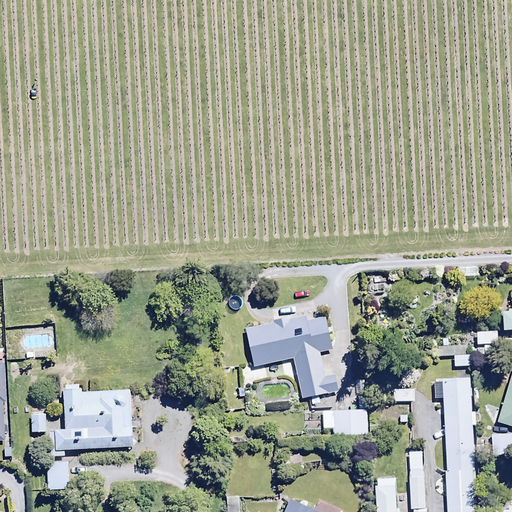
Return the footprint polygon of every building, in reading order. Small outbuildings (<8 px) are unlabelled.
[(511,329),(511,311),(502,311),(503,330),(511,329)] [(247,329),(254,367),(295,359),(302,398),(340,391),(337,376),(325,378),(320,353),(331,351),(325,319),(308,322),(307,317),(289,321),(288,317),(272,320),(273,325),(247,329)] [(497,344),(497,332),(477,332),(477,345),(484,345),(484,349),(496,349),(496,344),(497,344)] [(466,356),(466,346),(438,347),(438,358),(454,357),(454,367),(471,367),(471,356),(466,356)] [(250,367),(238,369),(241,386),(253,384),(250,367)] [(511,375),(497,421),(511,426),(511,375)] [(433,400),(442,400),(446,472),(445,472),(446,511),(473,511),(470,446),(472,446),(471,424),(475,424),(475,414),(472,414),(470,379),(442,381),(442,383),(433,383),(433,400)] [(66,457),(65,450),(133,446),(130,391),(83,393),(83,389),(79,389),(79,385),(65,385),(65,390),(63,390),(65,431),(49,432),(50,457),(66,457)] [(393,390),(393,402),(414,402),(413,390),(393,390)] [(310,399),(311,410),(332,409),(332,398),(310,399)] [(367,435),(367,411),(322,412),(323,429),(333,429),(333,436),(367,435)] [(46,415),(31,415),(32,433),(47,432),(46,415)] [(67,463),(46,464),(48,490),(69,489),(67,463)] [(423,470),(409,470),(411,510),(425,510),(423,470)] [(378,486),(375,487),(376,511),(425,511),(413,511),(412,511),(399,511),(399,509),(397,509),(395,478),(378,479),(378,486)] [(239,511),(240,497),(227,497),(227,511),(239,511)] [(318,500),(314,510),(290,500),(284,511),(342,511),(318,500)]
